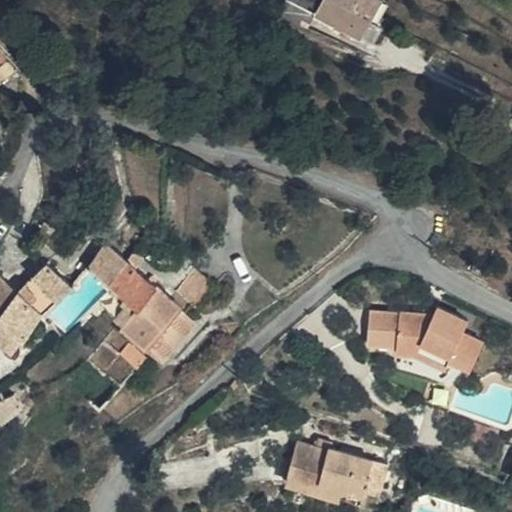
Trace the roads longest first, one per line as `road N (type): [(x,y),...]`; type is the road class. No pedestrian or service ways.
road 1 (residential): [(0,211),(34,139),(54,121),(122,120),(375,196),(393,222),(390,246)]
road 2 (residential): [(390,246),(357,259),(214,383),(138,456),(100,511)]
road 3 (residential): [(390,246),(511,304)]
